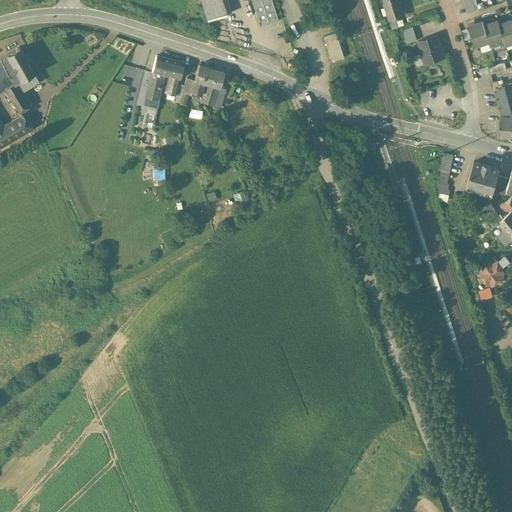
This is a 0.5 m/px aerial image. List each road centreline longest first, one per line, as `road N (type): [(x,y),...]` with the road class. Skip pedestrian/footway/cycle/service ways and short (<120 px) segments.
road 1 (unclassified): [(458,511),(316,146),(306,116),(312,93)]
road 2 (secondary): [(68,13),(151,32),(312,93)]
road 3 (secondary): [(312,93),(470,141)]
road 4 (residential): [(441,0),(467,85),(470,141)]
